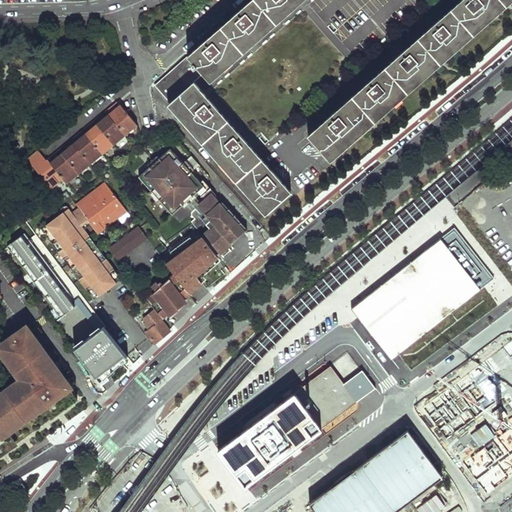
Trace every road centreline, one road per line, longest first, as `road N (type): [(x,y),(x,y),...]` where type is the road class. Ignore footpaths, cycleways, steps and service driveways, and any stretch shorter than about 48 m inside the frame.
road 1 (primary): [(511,60),(116,410)]
road 2 (primary): [(133,425),(511,90)]
road 3 (residential): [(400,402),(357,341),(333,338),(172,463)]
road 4 (residential): [(255,511),(400,402)]
road 5 (residential): [(400,402),(511,319)]
road 6 (residential): [(400,402),(484,511)]
road 7 (residential): [(0,10),(123,0)]
